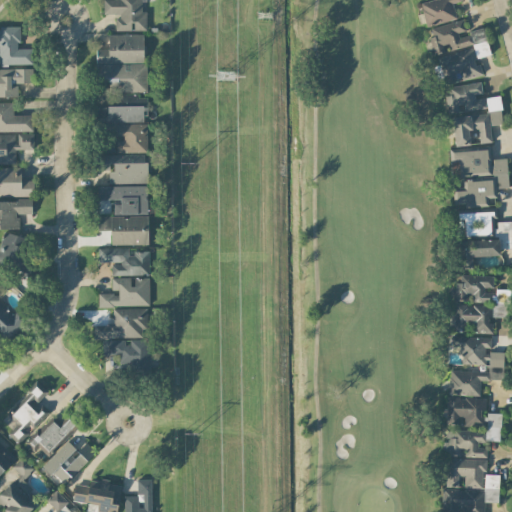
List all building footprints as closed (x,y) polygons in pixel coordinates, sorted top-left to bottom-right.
[(146,29),(146,10),(143,10),(142,0),(103,0),(104,15),(115,15),(115,30),(146,29)] [(426,0),(420,1),(426,25),(456,18),(452,1),(455,0),(426,0)] [(445,83),(480,74),(476,57),(490,54),(483,28),(465,32),(462,19),(430,27),(433,36),(429,37),(433,55),(438,54),(445,83)] [(19,26),(0,25),(0,56),(0,57),(0,63),(32,64),(33,48),(19,47),(19,26)] [(143,33),(108,34),(109,48),(96,48),(96,62),(143,61),(143,33)] [(147,91),(146,63),(96,64),(96,78),(108,78),(108,91),(147,91)] [(0,96),(17,96),(17,83),(33,82),(32,67),(0,68),(0,96)] [(445,86),(449,112),(461,110),(485,107),(484,95),(482,95),(480,81),(445,86)] [(502,123),(500,96),(487,96),(488,124),(502,123)] [(0,130),(33,130),(32,114),(13,114),(13,101),(0,101),(0,130)] [(143,120),(143,105),(100,106),(100,121),(143,120)] [(454,145),(470,144),(469,129),(479,129),(479,142),(490,141),(489,113),(453,115),(454,145)] [(147,151),(147,123),(111,123),(112,137),(116,137),(116,152),(147,151)] [(0,132),(0,162),(15,162),(15,149),(34,148),(33,132),(0,132)] [(449,148),(451,176),(462,175),(463,187),(453,187),(454,207),(487,205),(487,197),(496,196),(495,188),(508,187),(506,158),(490,158),(490,145),(449,148)] [(109,183),(147,182),(146,153),(100,154),(100,169),(108,169),(109,183)] [(0,195),(33,195),(33,179),(21,179),(21,167),(0,166),(0,195)] [(147,213),(146,185),(97,186),(97,200),(113,200),(113,214),(147,213)] [(0,228),(18,228),(18,213),(32,213),(31,199),(0,199),(0,228)] [(458,210),(458,238),(459,268),(472,268),(471,256),(500,255),(500,248),(511,248),(511,221),(495,221),(495,217),(496,217),(496,209),(458,210)] [(148,243),(148,215),(97,216),(98,230),(110,229),(111,244),(148,243)] [(0,263),(30,273),(35,256),(24,253),(28,238),(4,231),(0,245),(0,263)] [(111,275),(149,274),(149,250),(130,250),(130,247),(97,247),(98,262),(111,262),(111,275)] [(454,302),(454,331),(466,331),(467,320),(475,321),(474,330),(493,331),(493,323),(482,315),(505,316),(507,313),(507,302),(493,302),(494,296),(480,287),(492,287),(493,275),(462,274),(455,285),(455,300),(464,300),(473,287),(472,303),(454,302)] [(111,277),(111,292),(98,292),(98,306),(149,305),(149,277),(111,277)] [(13,314),(0,300),(0,338),(3,342),(26,320),(17,310),(13,314)] [(145,308),(113,307),(113,323),(98,323),(97,337),(145,337),(145,308)] [(449,369),(448,394),(479,395),(480,379),(503,379),(504,351),(491,350),(491,336),(454,335),(454,345),(461,345),(460,363),(489,364),(488,370),(449,369)] [(103,354),(119,353),(119,368),(150,368),(149,338),(127,339),(102,339),(103,354)] [(443,455),(486,456),(487,447),(478,446),(479,440),(499,441),(500,413),(485,412),(485,397),(447,396),(446,424),(457,424),(458,417),(464,417),(463,425),(483,426),(483,430),(447,429),(447,441),(443,441),(443,455)] [(60,427),(52,419),(31,441),(45,454),(74,423),(68,418),(60,427)] [(77,450),(67,440),(43,465),(63,485),(95,450),(85,441),(77,450)] [(0,473),(10,461),(0,452),(0,473)] [(2,511),(28,511),(36,505),(26,494),(32,488),(23,478),(33,468),(22,456),(11,466),(19,475),(0,492),(0,505),(3,509),(1,510),(2,511)] [(442,487),(441,510),(463,511),(484,511),(484,501),(498,502),(499,474),(485,473),(485,458),(447,457),(446,486),(458,486),(458,475),(464,475),(463,488),(442,487)] [(151,511),(152,479),(137,478),(137,494),(143,494),(143,506),(138,506),(138,495),(124,495),(124,511),(151,511)] [(98,504),(97,510),(109,511),(116,511),(121,484),(100,480),(99,487),(75,483),(72,500),(98,504)]
